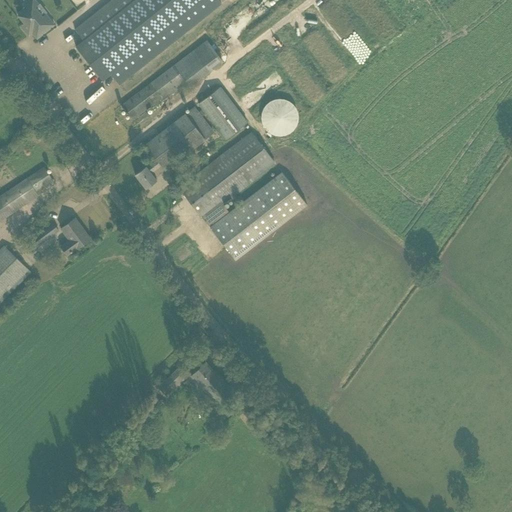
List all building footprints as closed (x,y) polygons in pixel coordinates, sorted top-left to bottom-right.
[(24,31),(28,36),(32,33),(36,39),(54,25),(48,18),(49,19),(45,22),(35,8),(38,5),(38,6),(38,5),(38,4),(34,0),(29,0),(24,4),(23,5),(24,6),(26,9),(18,16),(27,28),(24,31)] [(83,41),(75,47),(102,80),(110,74),(119,85),(221,4),(218,0),(111,0),(74,30),(83,41)] [(129,99),(121,105),(132,120),(140,114),(161,98),(163,100),(178,89),(181,94),(189,87),(222,63),(207,41),(150,83),(129,99)] [(197,105),(224,140),(247,123),(220,87),(197,105)] [(293,134),(293,100),(260,100),(260,124),(267,124),(267,134),(293,134)] [(194,107),(153,139),(145,145),(156,159),(135,175),(145,189),(156,180),(155,178),(213,133),(194,107)] [(213,225),(210,228),(234,260),(306,204),(281,172),(229,213),(222,204),(273,164),(249,133),(179,188),(208,226),(212,223),(213,225)] [(0,195),(0,219),(38,195),(36,193),(53,181),(44,167),(0,195)] [(69,240),(61,247),(67,255),(76,249),(90,239),(74,218),(60,229),(69,240)] [(33,238),(38,245),(58,230),(53,223),(33,238)] [(0,249),(0,298),(28,270),(4,246),(0,249)] [(191,376),(217,404),(232,390),(205,362),(191,376)] [(157,387),(166,396),(190,372),(181,363),(157,387)]
